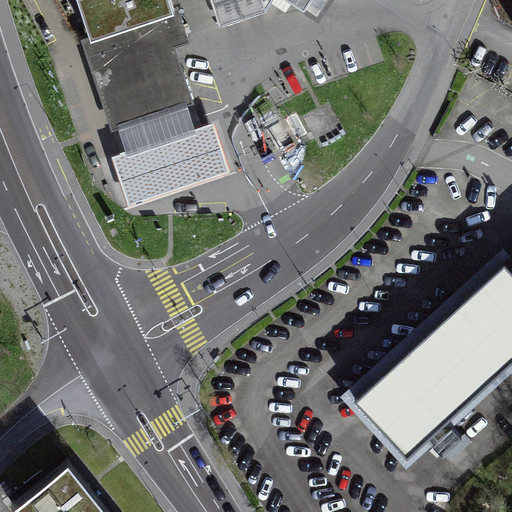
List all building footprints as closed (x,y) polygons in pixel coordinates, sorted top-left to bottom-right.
[(176,0),(79,0),(91,36),(178,6),(176,0)] [(260,0),(211,0),(219,24),(264,9),(260,0)] [(260,0),(264,9),(270,0),(274,0),(287,8),(291,1),(304,9),(309,0),(260,0)] [(119,128),(189,105),(195,103),(176,46),(190,41),(178,6),(91,36),(82,38),(113,130),(119,128)] [(189,105),(119,128),(126,149),(112,154),(128,202),(229,169),(213,120),(196,126),(189,105)] [(275,110),(244,127),(264,165),(295,148),(275,110)] [(297,112),(286,118),(298,140),(309,134),(297,112)] [(355,394),(407,452),(511,357),(511,265),(505,258),(355,394)] [(112,511),(68,458),(11,503),(18,511),(112,511)]
